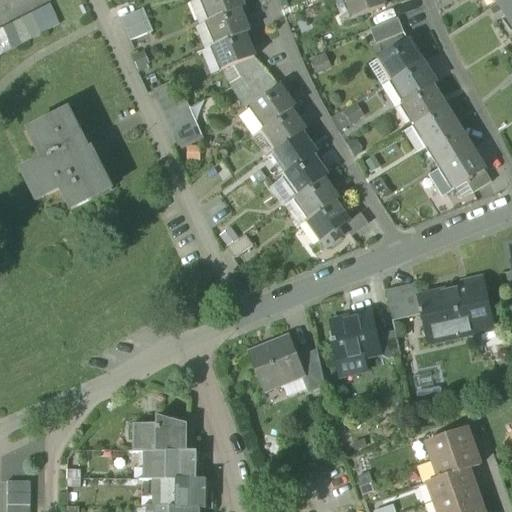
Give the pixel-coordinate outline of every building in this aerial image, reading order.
[(215,21),(205,0),(199,0),(193,3),(189,4),(199,27),(209,23),(215,21)] [(244,9),(240,0),(205,0),(215,21),(239,11),(244,9)] [(347,25),(357,21),(348,0),(336,0),(347,25)] [(387,8),(383,0),(348,0),(357,21),(387,8)] [(511,0),(495,0),(507,19),(511,15),(511,0)] [(49,5),(39,9),(49,30),(59,25),(49,5)] [(40,35),(49,30),(39,9),(30,14),(40,35)] [(121,19),(126,30),(148,21),(143,9),(121,19)] [(249,34),(239,11),(215,21),(209,23),(218,46),(245,35),(249,34)] [(30,39),(40,35),(30,14),(20,19),(30,39)] [(370,30),(376,45),(404,33),(398,18),(370,30)] [(21,44),(30,39),(20,19),(10,24),(21,44)] [(153,32),(148,21),(126,30),(130,41),(153,32)] [(218,46),(209,23),(199,27),(194,29),(204,52),(215,48),(218,46)] [(11,49),(21,44),(10,24),(1,29),(11,49)] [(0,50),(2,54),(11,49),(1,29),(0,29),(0,50)] [(255,59),(245,35),(218,46),(215,48),(225,72),(233,69),(255,59)] [(381,58),(395,81),(423,64),(409,41),(381,58)] [(225,72),(215,48),(204,52),(200,54),(211,78),(220,74),(225,72)] [(131,58),(139,74),(149,70),(148,66),(150,65),(144,52),(131,58)] [(326,54),(310,61),(316,76),(332,69),(326,54)] [(368,66),(382,89),(395,81),(381,58),(368,66)] [(245,82),(261,100),(279,87),(255,59),(233,69),(245,82)] [(436,85),(423,64),(395,81),(409,102),(432,88),(436,85)] [(225,72),(220,74),(230,88),(245,112),(252,107),(261,100),(245,82),(233,69),(225,72)] [(154,92),(159,103),(182,93),(178,81),(154,92)] [(395,110),(404,105),(409,102),(395,81),(382,89),(395,110)] [(261,100),(252,107),(264,124),(268,128),(291,111),(295,109),(279,87),(261,100)] [(445,109),(432,88),(409,102),(404,105),(417,126),(445,109)] [(187,103),(182,93),(159,103),(164,114),(187,103)] [(192,115),(187,103),(164,114),(169,125),(192,115)] [(357,106),(343,115),(351,127),(365,118),(357,106)] [(251,133),(264,124),(252,107),(245,112),(239,117),(251,133)] [(458,130),(445,109),(417,126),(430,147),(458,130)] [(306,132),(291,111),(268,128),(263,132),(278,152),(303,134),(306,132)] [(61,193),(72,214),(93,203),(90,198),(110,187),(92,153),(77,161),(71,150),(84,144),(67,113),(32,132),(40,146),(35,149),(43,163),(21,174),(30,190),(35,187),(44,203),(61,193)] [(197,125),(192,115),(169,125),(174,136),(197,125)] [(251,133),(254,138),(263,132),(268,128),(264,124),(251,133)] [(202,137),(197,125),(174,136),(179,147),(202,137)] [(417,156),(430,147),(417,126),(403,134),(417,156)] [(471,152),(458,130),(430,147),(443,168),(471,152)] [(267,160),(275,154),(278,152),(263,132),(254,138),(252,140),(267,160)] [(317,154),(303,134),(278,152),(275,154),(290,174),(313,157),(317,154)] [(199,149),(186,149),(186,164),(200,164),(199,149)] [(484,173),(471,152),(443,168),(457,190),(466,185),(484,173)] [(328,177),(313,157),(290,174),(286,177),(301,197),(324,181),(328,177)] [(442,200),(453,193),(457,190),(443,168),(428,178),(442,200)] [(466,185),(473,195),(491,183),(484,173),(466,185)] [(301,197),(286,177),(269,189),(284,209),(296,200),(301,197)] [(338,201),(324,181),(301,197),(296,200),(311,220),(311,221),(334,204),(338,201)] [(370,188),(377,199),(388,192),(381,181),(370,188)] [(459,201),(473,195),(466,185),(457,190),(453,193),(459,201)] [(296,200),(284,209),(299,230),(308,223),(311,220),(296,200)] [(349,224),(334,204),(311,221),(308,223),(323,244),(327,251),(343,239),(338,233),(344,228),(349,225),(349,224)] [(349,235),(352,239),(369,226),(361,215),(349,224),(349,225),(344,228),(349,235)] [(338,233),(343,239),(349,235),(344,228),(338,233)] [(219,239),(227,251),(239,242),(231,230),(219,239)] [(226,251),(234,261),(253,247),(246,237),(239,242),(227,251),(226,251)] [(422,316),(428,345),(479,334),(477,327),(493,323),(484,279),(466,283),(468,289),(419,299),(418,299),(420,310),(422,316)] [(386,292),(391,316),(420,310),(418,299),(419,299),(416,285),(386,292)] [(420,310),(391,316),(393,323),(422,316),(420,310)] [(332,343),(336,361),(361,355),(362,361),(364,360),(381,357),(372,315),(342,322),(341,320),(331,323),(335,342),(332,343)] [(381,336),(387,361),(401,358),(395,333),(381,336)] [(250,354),(265,392),(282,385),(303,376),(305,376),(298,359),(290,338),(250,354)] [(309,391),(310,393),(325,387),(317,351),(298,359),(305,376),(303,376),(309,391)] [(340,379),(366,373),(364,360),(362,361),(361,355),(336,361),(340,379)] [(288,400),(309,391),(303,376),(282,385),(288,400)] [(133,453),(152,453),(187,453),(188,426),(157,417),(157,425),(139,425),(139,439),(133,439),(133,453)] [(129,439),(133,439),(139,439),(139,425),(129,425),(129,439)] [(427,444),(433,462),(473,449),(467,430),(427,444)] [(480,467),(473,449),(433,462),(418,467),(425,486),(428,485),(468,471),(480,467)] [(143,481),(156,481),(198,481),(198,453),(187,453),(152,453),(152,468),(143,468),(143,481)] [(475,489),(468,471),(428,485),(435,503),(475,489)] [(153,496),(153,509),(200,509),(206,509),(206,481),(198,481),(156,481),(156,496),(153,496)] [(6,483),(6,495),(30,495),(30,483),(6,483)] [(465,511),(481,506),(475,489),(435,503),(437,511),(465,511)] [(30,507),(30,495),(6,495),(6,507),(30,507)]
